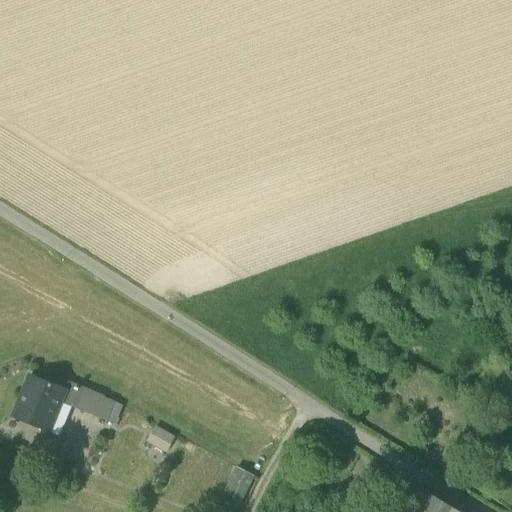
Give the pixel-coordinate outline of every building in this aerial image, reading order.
[(49,434),(49,433),(61,405),(67,391),(66,390),(31,376),(13,420),(49,434)] [(67,391),(61,405),(71,409),(80,388),(68,384),(66,390),(67,391)] [(71,409),(107,424),(108,423),(115,406),(115,405),(104,400),(104,398),(80,388),(71,409)] [(59,437),(71,409),(61,405),(49,433),(59,437)] [(115,406),(108,423),(114,425),(120,408),(115,406)] [(175,438),(155,427),(146,443),(166,454),(175,438)] [(220,500),(238,509),(253,478),(235,469),(220,500)] [(457,511),(421,490),(406,511),(457,511)]
